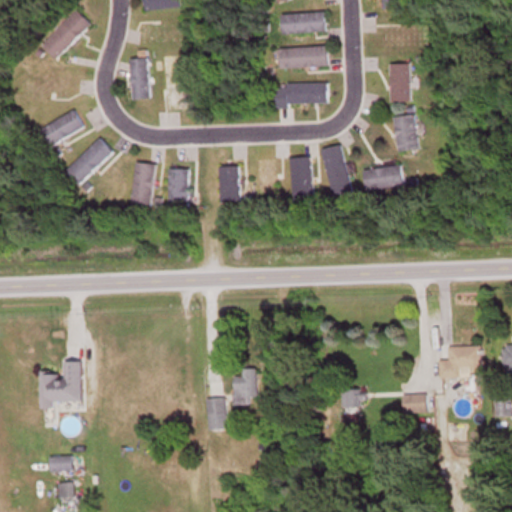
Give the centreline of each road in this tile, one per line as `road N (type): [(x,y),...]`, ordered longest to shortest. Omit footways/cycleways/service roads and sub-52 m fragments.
road 1 (tertiary): [(0,286),(511,265)]
road 2 (residential): [(113,0),(98,78),(103,107),(139,135),(305,133),(328,125),(347,104),(345,0)]
